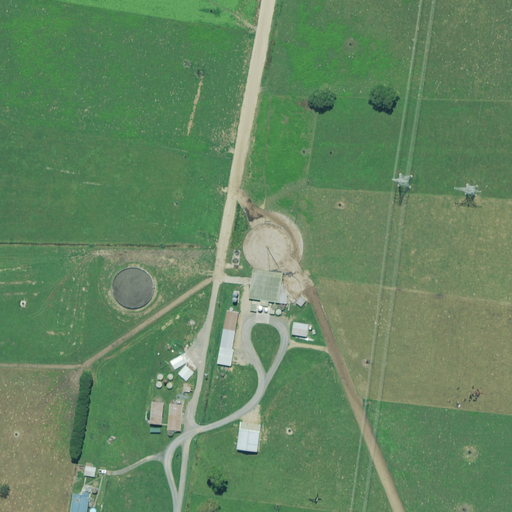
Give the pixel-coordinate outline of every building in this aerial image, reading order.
[(281,295),(283,274),(254,270),(250,299),(262,301),(261,306),(269,307),(270,302),(279,303),(281,295)] [(279,303),(288,305),(289,296),(281,295),(279,303)] [(307,302),(302,298),(298,303),(302,307),(307,302)] [(259,302),(253,302),(251,312),(258,313),(259,302)] [(310,325),(295,323),(293,335),(308,337),(310,325)] [(237,332),(225,330),(222,348),(234,350),(237,332)] [(187,364),(182,356),(171,362),(176,370),(187,364)] [(188,380),(181,374),(174,381),(181,387),(188,380)] [(165,403),(154,402),(151,432),(162,434),(165,403)] [(184,405),(171,404),(169,431),(182,432),(184,405)] [(262,427),(242,424),(239,450),(259,453),(262,427)] [(97,469),(87,467),(85,476),(96,478),(97,469)] [(88,511),(93,487),(83,485),(81,495),(75,494),(72,511),(88,511)]
